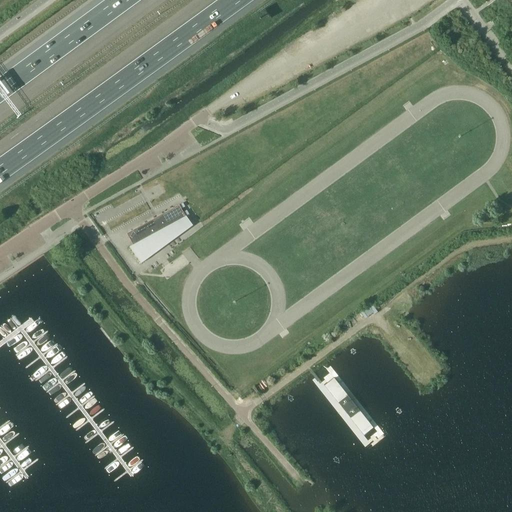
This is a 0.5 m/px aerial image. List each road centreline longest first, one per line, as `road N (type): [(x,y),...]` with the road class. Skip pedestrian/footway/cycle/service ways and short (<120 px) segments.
road 1 (motorway): [(0,169),(234,0)]
road 2 (motorway): [(127,0),(0,94)]
